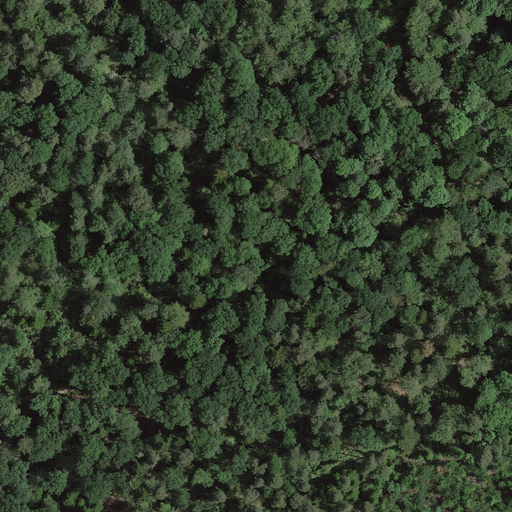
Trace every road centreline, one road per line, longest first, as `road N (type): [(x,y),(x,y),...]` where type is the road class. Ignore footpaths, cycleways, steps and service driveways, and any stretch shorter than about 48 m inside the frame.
road 1 (track): [(406,103),(365,190),(267,249),(131,384),(0,388)]
road 2 (track): [(0,104),(102,116),(149,108),(284,31)]
road 3 (track): [(496,416),(336,341),(213,302)]
road 4 (track): [(252,511),(331,468),(511,410)]
